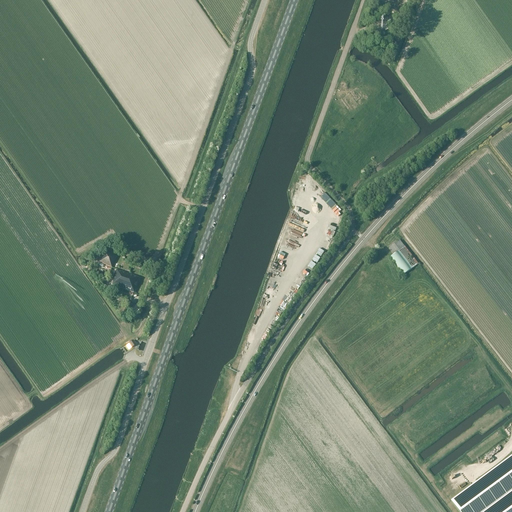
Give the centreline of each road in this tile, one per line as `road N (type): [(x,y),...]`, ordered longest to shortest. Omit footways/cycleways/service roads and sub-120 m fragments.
road 1 (unclassified): [(264,0),(249,44),(251,74),(115,450),(96,471),(81,511)]
road 2 (primary): [(109,511),(294,0)]
road 3 (unclassified): [(352,229),(242,389),(182,511)]
road 4 (primary): [(195,511),(258,384),(363,239)]
road 5 (unclassified): [(362,0),(306,159),(349,210),(352,229)]
road 6 (unknown): [(232,407),(244,362),(326,213)]
road 7 (primary): [(363,239),(511,99)]
